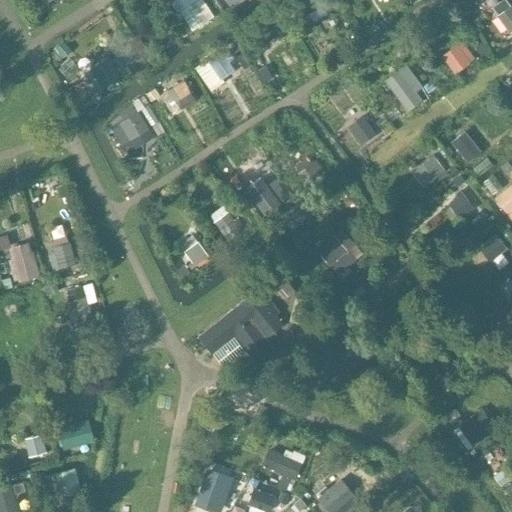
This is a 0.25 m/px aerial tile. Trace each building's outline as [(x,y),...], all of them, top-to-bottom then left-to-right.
[(213,16),(202,0),(194,0),(172,16),(184,35),(213,16)] [(322,3),(319,0),(303,0),(301,2),(308,12),(322,3)] [(511,30),(511,5),(498,15),(510,32),(511,30)] [(276,33),(269,22),(255,32),(262,42),(276,33)] [(468,62),(456,46),(443,55),(455,71),(468,62)] [(235,69),(230,61),(232,60),(226,51),(210,62),(221,78),(235,69)] [(118,76),(107,58),(81,75),(93,92),(118,76)] [(422,99),(416,91),(422,86),(415,76),(395,91),(408,110),(422,99)] [(180,81),(166,89),(177,108),(191,100),(180,81)] [(149,129),(138,111),(120,122),(131,140),(149,129)] [(376,132),(363,114),(349,124),(362,142),(376,132)] [(480,151),(465,131),(451,142),(467,162),(480,151)] [(424,186),(444,169),(433,156),(413,173),(424,186)] [(306,183),(323,170),(315,159),(298,173),(306,183)] [(511,185),(497,197),(511,216),(511,185)] [(473,207),(460,190),(455,194),(458,197),(449,204),(460,217),(473,207)] [(278,204),(270,193),(257,202),(265,213),(278,204)] [(245,228),(238,217),(234,219),(228,211),(214,222),(228,240),(245,228)] [(328,265),(353,244),(339,227),(314,249),(328,265)] [(490,262),(507,248),(496,234),(479,248),(490,262)] [(208,256),(197,240),(184,249),(196,265),(208,256)] [(75,263),(69,242),(52,246),(54,252),(48,254),(53,270),(75,263)] [(37,275),(30,247),(25,248),(26,253),(12,257),(18,280),(37,275)] [(87,303),(82,286),(65,290),(70,307),(87,303)] [(272,331),(283,323),(275,314),(279,311),(271,301),(267,303),(257,290),(198,336),(212,353),(234,335),(259,366),(284,346),(272,331)] [(386,307),(376,294),(363,304),(374,317),(386,307)] [(23,322),(18,302),(2,307),(7,326),(23,322)] [(438,368),(425,352),(412,362),(426,378),(438,368)] [(475,429),(467,420),(458,427),(466,436),(475,429)] [(85,443),(79,422),(57,428),(63,449),(85,443)] [(45,451),(40,434),(24,439),(29,456),(45,451)] [(292,491),(301,465),(290,461),(284,476),(281,475),(277,486),(292,491)] [(80,490),(74,468),(50,474),(56,496),(80,490)] [(511,478),(511,476),(506,468),(494,476),(502,486),(511,478)] [(215,497),(222,478),(207,473),(200,492),(215,497)] [(0,510),(18,505),(12,485),(0,488),(0,510)] [(333,511),(345,502),(331,487),(317,499),(329,511),(333,511)] [(252,490),(246,505),(265,511),(267,511),(273,498),(252,490)]
